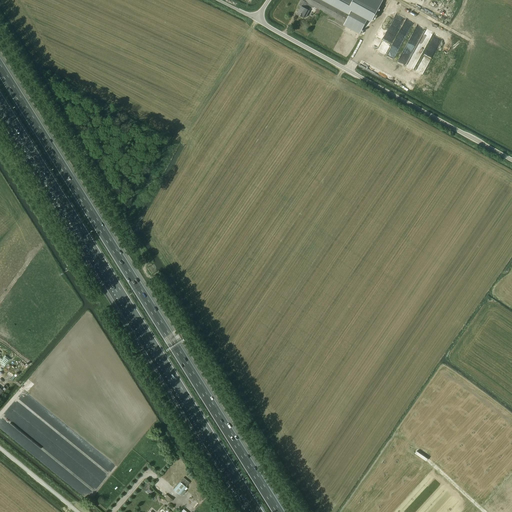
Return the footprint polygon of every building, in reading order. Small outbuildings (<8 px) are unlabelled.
[(302,0),(301,0),(299,5),(301,6),(306,9),(308,5),(313,8),(314,7),(344,24),(350,14),(324,0),(304,0),(304,1),(302,0)] [(324,0),(350,14),(352,10),(368,19),(371,21),(382,0),(324,0)] [(408,15),(411,9),(392,0),(389,7),(408,15)] [(301,6),(297,14),(303,17),(304,16),(306,17),(310,11),(308,9),(306,9),(301,6)] [(344,24),(343,25),(360,34),(368,19),(352,10),(350,14),(344,24)] [(404,19),(390,50),(397,53),(399,49),(408,53),(422,22),(416,20),(414,23),(404,19)] [(179,495),(190,483),(184,477),(178,484),(177,482),(173,487),(174,488),(173,490),(179,495)]
